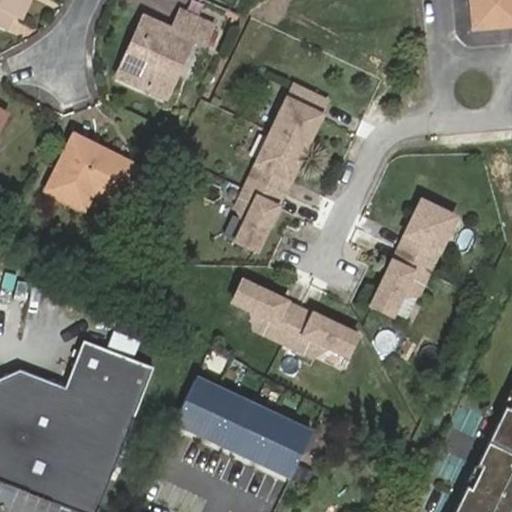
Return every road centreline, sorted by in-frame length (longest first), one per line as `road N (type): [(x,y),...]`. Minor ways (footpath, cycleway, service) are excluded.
road 1 (residential): [(448,116),(409,124),(378,143),(316,266)]
road 2 (residential): [(448,116),(507,116),(502,59),(446,58)]
